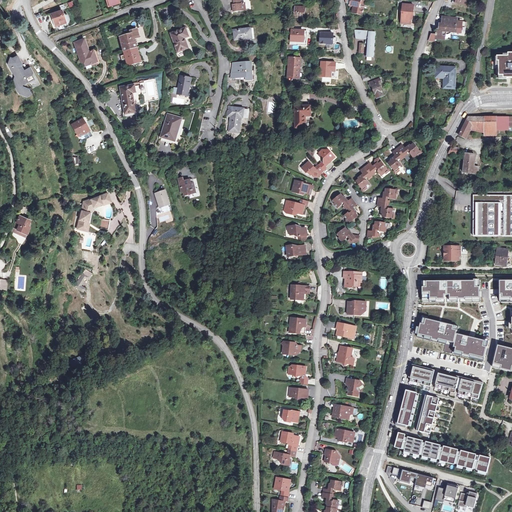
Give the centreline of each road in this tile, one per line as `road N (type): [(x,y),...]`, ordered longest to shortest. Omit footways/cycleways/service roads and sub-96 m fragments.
road 1 (tertiary): [(257,511),(255,431),(236,368),(222,344),(146,286),(140,192),(95,94),(35,30),(26,0)]
road 2 (residential): [(295,510),(318,400),(319,258)]
road 3 (secondary): [(407,262),(403,354),(375,461)]
road 4 (secondary): [(511,97),(475,101),(462,113),(412,237)]
road 5 (residential): [(319,258),(323,192),(338,169),(391,130)]
road 6 (residential): [(192,0),(221,56),(208,137)]
road 7 (residential): [(440,0),(415,66),(409,118),(391,130)]
road 8 (residential): [(391,130),(375,117),(352,66),(342,0)]
road 9 (residential): [(0,129),(14,172),(14,213),(0,251)]
